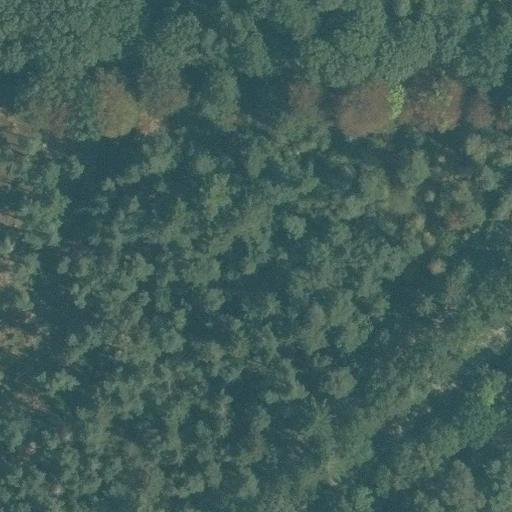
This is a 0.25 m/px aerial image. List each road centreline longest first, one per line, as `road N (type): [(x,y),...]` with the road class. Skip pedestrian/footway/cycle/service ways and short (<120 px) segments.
road 1 (unclassified): [(511,71),(0,53)]
road 2 (secondary): [(301,511),(511,319)]
